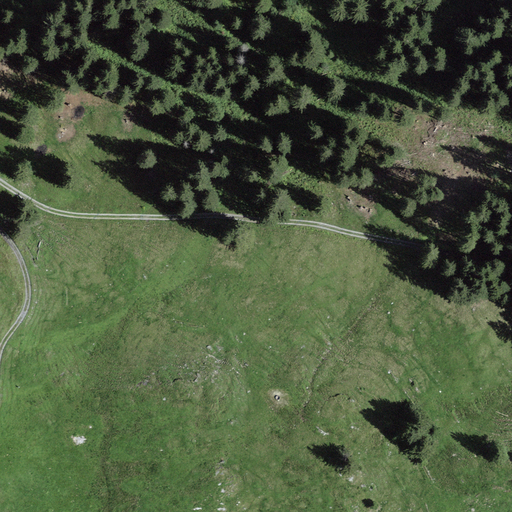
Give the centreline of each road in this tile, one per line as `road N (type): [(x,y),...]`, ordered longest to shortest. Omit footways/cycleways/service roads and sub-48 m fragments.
road 1 (track): [(511,253),(468,257),(315,224),(77,215),(0,181)]
road 2 (track): [(0,229),(28,276),(28,301),(0,358)]
